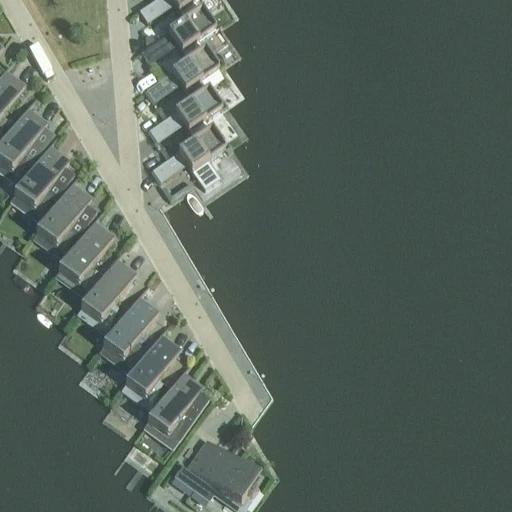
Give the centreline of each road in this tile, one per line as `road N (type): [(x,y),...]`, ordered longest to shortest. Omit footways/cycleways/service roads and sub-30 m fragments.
road 1 (residential): [(7,0),(133,214)]
road 2 (residential): [(133,214),(250,412)]
road 3 (residential): [(116,0),(133,214)]
